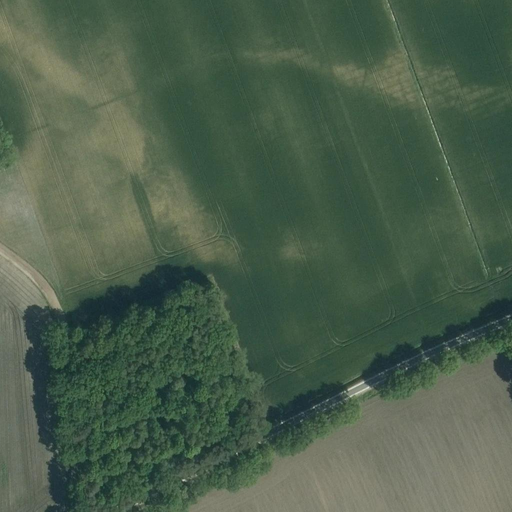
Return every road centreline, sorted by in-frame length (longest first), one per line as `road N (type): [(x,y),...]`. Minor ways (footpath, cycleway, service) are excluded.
road 1 (unclassified): [(113,511),(511,319)]
road 2 (track): [(77,511),(65,336),(46,292),(0,252)]
